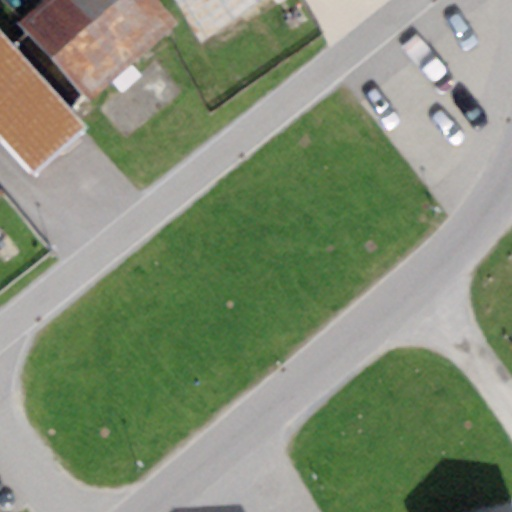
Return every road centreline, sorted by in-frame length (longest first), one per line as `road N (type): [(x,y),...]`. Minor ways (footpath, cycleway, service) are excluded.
road 1 (tertiary): [(146,511),(428,280),(511,174)]
road 2 (unknown): [(359,43),(444,154),(474,230)]
